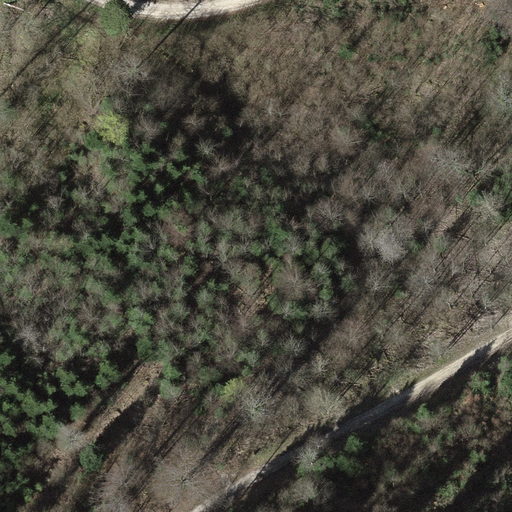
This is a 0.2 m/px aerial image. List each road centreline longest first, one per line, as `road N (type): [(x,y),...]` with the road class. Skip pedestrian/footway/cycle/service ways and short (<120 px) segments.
road 1 (track): [(196,511),(511,333)]
road 2 (track): [(240,0),(181,11),(109,0)]
